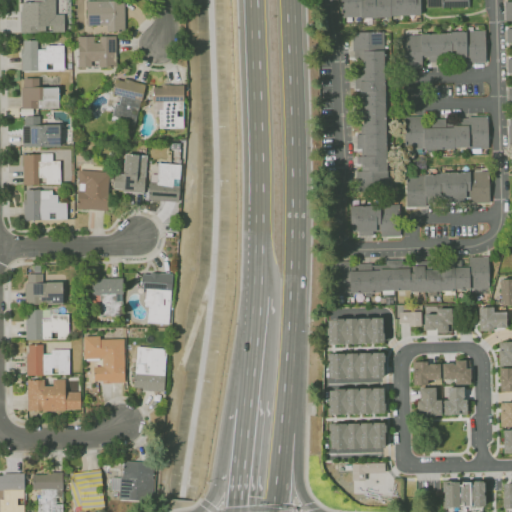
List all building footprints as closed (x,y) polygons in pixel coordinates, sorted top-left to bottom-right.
[(63,32),(63,13),(54,13),(54,0),(19,0),(19,31),(63,32)] [(123,0),(85,0),(85,25),(105,25),(105,30),(123,30),(123,0)] [(419,15),(418,0),(339,0),(340,17),(419,15)] [(467,0),(425,0),(425,8),(467,6),(467,0)] [(401,34),(403,67),(421,66),(420,60),(458,58),(458,63),(485,62),(483,30),(401,34)] [(76,36),(77,68),(94,67),(94,66),(116,65),(115,35),(95,36),(76,36)] [(45,70),(44,62),(52,62),(52,70),(63,69),(62,46),(36,46),(36,39),(19,40),(20,70),(45,70)] [(388,181),(353,182),(352,157),(361,156),(358,48),(385,48),(388,181)] [(144,84),(115,76),(110,93),(117,95),(111,116),(134,122),(144,84)] [(58,87),(38,86),(38,77),(21,77),(21,107),(57,108),(58,87)] [(183,127),(182,84),(152,85),(152,108),(157,108),(158,128),(183,127)] [(58,123),(38,124),(38,115),(21,115),(22,146),(59,146),(58,123)] [(487,146),(486,115),(459,116),(460,125),(444,126),(444,120),(422,121),(422,116),(402,117),(403,142),(414,141),(414,137),(422,137),(422,150),(487,146)] [(21,153),(22,184),(59,183),(59,160),(51,160),(51,153),(21,153)] [(143,191),(145,154),(123,153),(122,173),(113,173),(112,190),(143,191)] [(178,200),(179,163),(157,163),(157,174),(148,174),(147,200),(178,200)] [(107,209),(108,171),(77,169),(76,208),(107,209)] [(489,202),(488,170),(411,172),(412,205),(489,202)] [(24,219),(66,218),(65,202),(56,202),(56,189),(23,190),(24,219)] [(400,235),(380,236),(380,230),(374,230),(375,236),(351,238),(349,206),(398,203),(400,235)] [(487,256),(467,257),(468,267),(425,268),(425,263),(402,264),(402,258),(385,259),(385,264),(371,265),(371,263),(352,263),(352,261),(334,261),(334,291),(488,288),(487,256)] [(143,273),(142,288),(150,289),(150,298),(146,297),(145,305),(154,306),(153,315),(168,317),(172,274),(143,273)] [(63,304),(62,282),(44,282),(44,274),(27,274),(28,304),(63,304)] [(499,305),(499,278),(511,277),(511,305),(504,305),(499,305)] [(94,279),(93,294),(100,294),(101,315),(126,314),(124,278),(94,279)] [(478,307),(492,307),(492,311),(504,311),(505,311),(505,327),(494,327),(494,326),(492,326),(492,329),(479,330),(478,307)] [(450,308),(436,308),(436,313),(423,313),(423,329),(434,329),(434,328),(436,328),(436,332),(450,332),(450,323),(451,323),(451,313),(450,313),(450,308)] [(69,339),(69,314),(52,314),(52,319),(42,319),(42,309),(26,309),(26,340),(69,339)] [(398,311),(420,311),(420,325),(407,326),(407,322),(398,322),(398,311)] [(327,318),(327,344),(382,342),(382,317),(327,318)] [(84,336),(100,336),(100,338),(124,339),(124,382),(103,383),(102,380),(95,380),(94,366),(103,366),(102,358),(84,359),(84,336)] [(499,365),(501,365),(511,365),(511,341),(498,341),(499,348),(499,349),(498,349),(498,360),(499,360),(499,365)] [(27,374),(27,353),(29,353),(29,344),(43,344),(44,353),(52,353),(52,350),(69,349),(69,374),(27,374)] [(167,349),(164,391),(142,390),(142,387),(134,388),(138,346),(167,349)] [(384,377),(383,352),(328,353),(328,378),(384,377)] [(468,383),(457,383),(455,383),(454,379),(441,379),(441,365),(441,362),(452,362),(452,363),(454,363),(454,360),(468,359),(468,367),(468,368),(469,368),(469,379),(468,383)] [(413,384),(423,383),(426,383),(426,379),(439,379),(439,365),(439,363),(428,363),(428,364),(426,364),(426,361),(412,361),(412,368),(413,384)] [(499,368),(501,368),(511,367),(511,390),(499,390),(499,383),(499,368)] [(27,381),(44,380),(44,386),(53,386),(54,379),(65,379),(65,391),(80,392),(81,409),(28,410),(27,381)] [(440,413),(440,411),(440,400),(435,400),(435,386),(423,387),(419,387),(419,398),(420,398),(420,400),(416,400),(416,414),(422,414),(425,414),(425,415),(436,414),(440,413)] [(443,413),(443,411),(443,399),(447,399),(447,386),(457,386),(463,386),(463,397),(462,397),(462,399),(465,399),(465,413),(458,413),(443,413)] [(384,413),(384,387),(328,388),(328,414),(384,413)] [(500,426),(504,426),(511,426),(511,402),(500,402),(500,409),(500,410),(499,410),(499,421),(500,421),(500,426)] [(385,422),(385,448),(328,448),(328,422),(385,422)] [(502,430),(504,429),(511,429),(511,452),(503,452),(503,445),(502,430)] [(120,499),(121,476),(123,476),(125,461),(156,463),(152,501),(120,499)] [(383,462),(351,463),(351,480),(364,480),(364,473),(383,472),(383,462)] [(101,470),(105,506),(75,511),(69,473),(101,470)] [(63,472),(63,511),(38,511),(38,497),(42,498),(42,489),(33,489),(33,475),(63,472)] [(24,473),(24,511),(0,511),(0,476),(3,476),(3,473),(24,473)] [(486,480),(485,504),(483,506),(483,511),(469,511),(470,484),(473,484),(473,480),(477,480),(486,480)] [(443,481),(452,482),(459,482),(459,511),(443,511),(443,510),(443,481)] [(470,482),(469,511),(459,511),(459,482),(464,482),(470,482)] [(511,483),(501,483),(502,508),(511,507),(511,483)]
